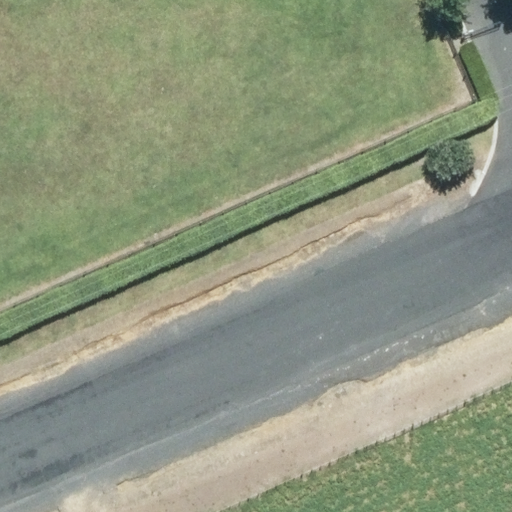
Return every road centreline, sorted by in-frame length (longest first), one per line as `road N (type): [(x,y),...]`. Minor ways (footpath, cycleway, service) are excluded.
road 1 (unclassified): [(0,397),(511,166)]
road 2 (track): [(84,511),(30,383)]
